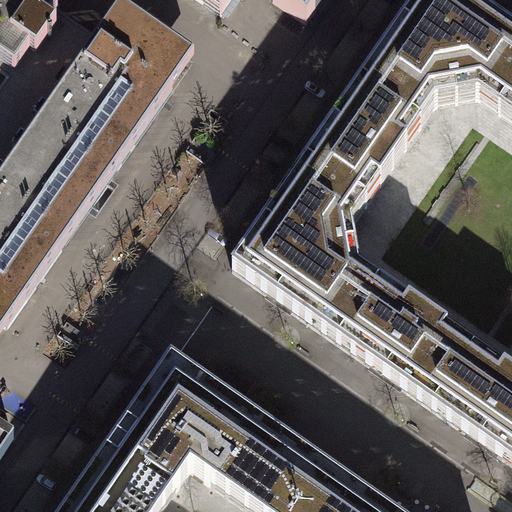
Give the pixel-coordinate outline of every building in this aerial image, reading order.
[(0,0),(0,180),(14,161),(98,40),(40,0),(0,0)] [(197,0),(223,18),(235,0),(273,0),(271,4),(306,28),(312,19),(325,0),(197,0)] [(511,37),(510,36),(458,0),(422,0),(315,155),(231,274),(314,332),(421,405),(511,468),(511,37)] [(14,161),(89,212),(194,61),(119,9),(98,40),(14,161)] [(0,339),(89,212),(14,161),(0,180),(0,339)] [(382,511),(325,473),(167,362),(61,511),(382,511)] [(0,432),(0,458),(12,440),(0,432)]
